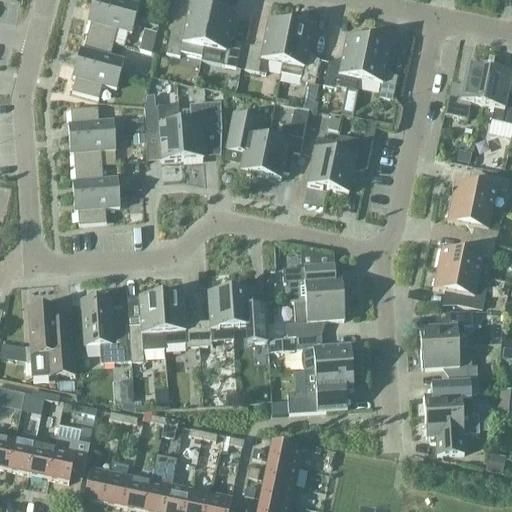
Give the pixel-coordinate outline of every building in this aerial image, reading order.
[(93,0),(90,10),(134,22),(138,8),(124,4),(125,0),(93,0)] [(170,32),(165,57),(179,60),(180,56),(200,60),(203,50),(211,11),(206,10),(207,7),(190,3),(183,35),(170,32)] [(211,11),(203,50),(224,55),(221,68),(235,71),(240,47),(227,44),(233,12),(217,9),(216,12),(211,11)] [(130,36),(134,22),(90,10),(87,25),(90,25),(86,39),(113,46),(117,33),(130,36)] [(281,67),(289,27),(284,26),(285,23),(268,20),(262,51),(249,48),(244,73),(258,76),(260,62),(281,67)] [(295,29),(289,27),(281,67),(279,78),(300,83),(299,85),(313,88),(318,63),(305,60),(312,29),(295,25),(295,29)] [(156,35),(143,32),(138,53),(151,56),(156,35)] [(357,94),(360,83),(368,44),(363,43),(363,39),(347,36),(340,67),(327,65),(322,89),(336,92),(336,90),(357,94)] [(109,60),(113,46),(86,39),(82,52),(79,52),(75,66),(119,78),(123,63),(109,60)] [(373,45),(368,44),(360,83),(381,87),(378,101),(392,104),(397,79),(384,76),(390,45),(374,41),(373,45)] [(115,92),(119,78),(75,66),(72,80),(75,81),(71,95),(98,102),(101,88),(115,92)] [(481,109),(490,69),(477,66),(472,70),(467,68),(462,90),(450,87),(444,118),(467,123),(470,107),(481,109)] [(511,127),(511,99),(507,99),(511,78),(505,76),(502,72),(490,69),(481,109),(493,111),(490,124),(511,127)] [(189,125),(179,126),(181,163),(202,162),(200,133),(220,132),(219,106),(188,108),(189,125)] [(181,163),(179,126),(177,109),(143,111),(146,146),(159,145),(161,165),(181,163)] [(67,128),(68,142),(113,139),(112,124),(98,125),(97,111),(69,113),(70,127),(67,128)] [(259,179),(267,142),(256,140),(259,122),(237,117),(232,144),(245,146),(239,174),(259,179)] [(278,144),(267,142),(259,179),(280,183),(286,155),(299,158),(306,121),(292,118),(289,133),(281,131),(278,144)] [(340,123),(329,120),(327,132),(338,134),(340,123)] [(115,154),(113,139),(68,142),(69,157),(72,157),(73,171),(101,169),(100,155),(115,154)] [(314,152),(306,188),(327,193),(337,145),(316,141),(314,152)] [(337,145),(327,193),(347,197),(353,170),(365,172),(366,173),(372,146),(349,141),(348,147),(337,145),(337,146),(337,145)] [(102,183),(101,169),(73,171),(75,185),(71,185),(72,200),(118,196),(117,182),(102,183)] [(455,184),(450,204),(491,213),(495,193),(506,195),(508,183),(483,178),(481,189),(455,184)] [(119,211),(118,196),(72,200),(74,215),(77,214),(78,229),(106,227),(104,212),(119,211)] [(487,233),(491,213),(450,204),(446,225),(472,230),(470,243),(495,248),(497,235),(487,233)] [(492,262),(495,248),(470,243),(467,256),(441,251),(437,272),(477,280),(482,260),(492,262)] [(293,286),(294,306),(342,303),(341,282),(312,284),(311,271),(281,273),(282,287),(293,286)] [(475,291),(477,280),(437,272),(432,292),(459,297),(456,309),(481,314),(486,293),(475,291)] [(251,292),(229,294),(231,331),(253,330),(254,346),(267,346),(265,320),(253,321),(251,292)] [(232,342),(231,331),(229,294),(207,295),(209,324),(196,325),(198,350),(211,349),(211,343),(232,342)] [(182,297),(160,298),(164,348),(185,346),(185,351),(198,350),(196,325),(184,326),(182,297)] [(164,352),(164,348),(160,298),(138,300),(140,329),(128,329),(130,366),(143,365),(142,354),(164,352)] [(343,324),(342,303),(294,306),(292,306),(294,326),(306,326),(343,324)] [(100,367),(126,366),(123,316),(108,317),(108,306),(81,308),(84,349),(99,348),(100,367)] [(55,309),(27,311),(30,357),(32,381),(49,380),(72,378),(70,335),(69,326),(70,326),(70,324),(67,325),(57,325),(56,325),(55,309)] [(418,332),(420,353),(457,350),(456,338),(463,338),(462,329),(472,328),(471,315),(446,317),(447,330),(418,332)] [(304,353),(305,375),(351,372),(350,349),(321,351),(320,339),(295,341),(296,354),(304,353)] [(295,354),(294,342),(268,343),(269,356),(295,354)] [(458,361),(457,350),(420,353),(421,374),(449,372),(449,385),(476,384),(476,370),(470,370),(470,360),(458,361)] [(511,374),(511,366),(501,364),(499,376),(511,378),(511,374)] [(297,367),(286,368),(286,386),(298,386),(297,367)] [(276,368),(275,386),(284,387),(285,369),(276,368)] [(352,394),(351,372),(305,375),(303,375),(305,396),(286,397),(287,418),(325,416),(324,396),(352,394)] [(477,397),(476,384),(449,385),(450,398),(422,400),(424,421),(461,419),(460,398),(477,397)] [(12,394),(0,391),(0,406),(9,409),(12,394)] [(43,403),(45,396),(31,393),(29,400),(43,403)] [(58,399),(45,396),(43,403),(57,406),(58,399)] [(96,412),(82,409),(80,417),(94,420),(96,412)] [(121,425),(123,418),(109,415),(107,422),(121,425)] [(493,417),(479,418),(480,434),(494,433),(493,417)] [(137,421),(123,418),(121,425),(135,429),(137,421)] [(162,428),(164,421),(150,418),(148,425),(162,428)] [(436,454),(463,452),(461,419),(424,421),(425,442),(431,442),(432,446),(436,446),(436,454)] [(178,424),(164,421),(162,428),(176,431),(178,424)] [(201,442),(202,435),(188,432),(187,439),(201,442)] [(217,438),(202,435),(201,442),(215,445),(217,438)] [(0,472),(8,474),(14,442),(0,439),(0,472)] [(47,483),(56,440),(49,439),(47,449),(34,446),(27,479),(47,483)] [(89,447),(56,440),(47,483),(68,487),(69,481),(81,483),(89,447)] [(243,444),(229,440),(227,447),(242,451),(243,444)] [(27,479),(34,446),(14,442),(8,474),(27,479)] [(271,446),(267,466),(297,472),(301,453),(271,446)] [(263,454),(252,452),(250,463),(261,465),(263,454)] [(505,459),(488,455),(484,473),(501,477),(505,459)] [(293,491),(297,472),(267,466),(263,485),(293,491)] [(259,473),(249,471),(246,482),(257,484),(259,473)] [(104,508),(110,476),(90,472),(83,504),(104,508)] [(121,511),(125,511),(132,481),(110,476),(104,508),(121,511)] [(144,511),(150,485),(132,481),(125,511),(144,511)] [(165,511),(170,489),(150,485),(144,511),(165,511)] [(289,510),(293,491),(263,485),(259,503),(289,510)] [(186,511),(190,493),(170,489),(165,511),(186,511)] [(255,491),(245,489),(243,500),(253,502),(255,491)] [(207,511),(210,497),(190,493),(186,511),(207,511)] [(228,511),(231,501),(210,497),(207,511),(228,511)] [(288,511),(289,510),(259,503),(257,511),(288,511)]
